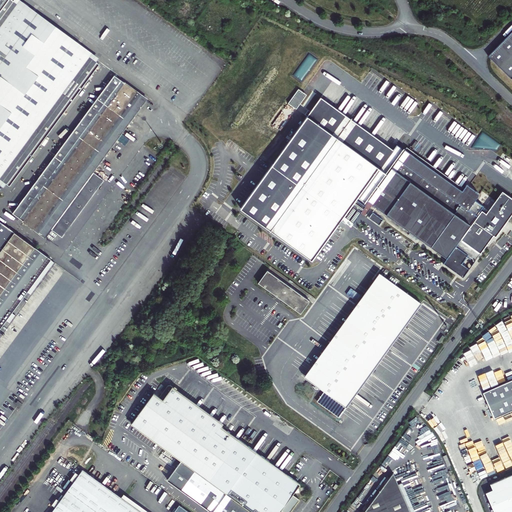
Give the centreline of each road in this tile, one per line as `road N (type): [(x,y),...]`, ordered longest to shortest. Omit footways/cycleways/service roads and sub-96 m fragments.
road 1 (unclassified): [(511,265),(332,511)]
road 2 (unclassified): [(285,0),(338,28),(440,35),(511,101)]
road 3 (unknown): [(349,441),(433,313)]
